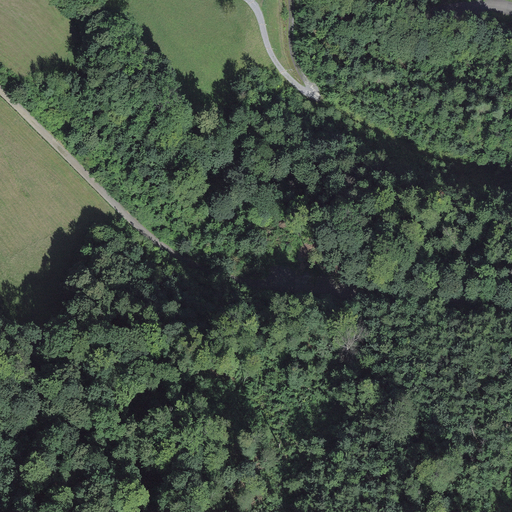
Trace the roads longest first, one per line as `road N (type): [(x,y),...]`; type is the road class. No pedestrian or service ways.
road 1 (track): [(0,89),(128,216),(191,263),(342,297),(511,311)]
road 2 (motorway): [(105,511),(304,64),(340,0)]
road 3 (trunk): [(48,511),(219,127),(257,0)]
road 4 (track): [(290,0),(290,45),(310,94),(275,59),(258,5),(249,0)]
road 5 (track): [(366,0),(459,13),(511,5)]
